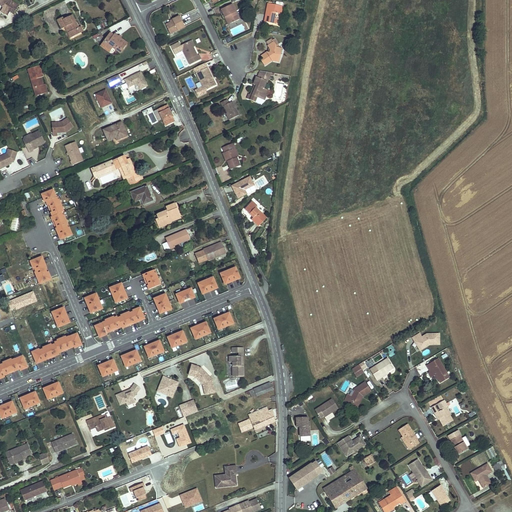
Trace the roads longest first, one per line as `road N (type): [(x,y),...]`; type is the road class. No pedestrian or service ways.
road 1 (track): [(260,298),(276,282),(273,239),(310,0)]
road 2 (residential): [(255,285),(137,14)]
road 3 (residential): [(281,511),(282,394),(255,285)]
road 4 (unknown): [(268,320),(83,392)]
road 5 (residential): [(94,351),(255,285)]
road 6 (residential): [(42,511),(170,461)]
road 7 (residential): [(94,351),(49,243),(37,238)]
